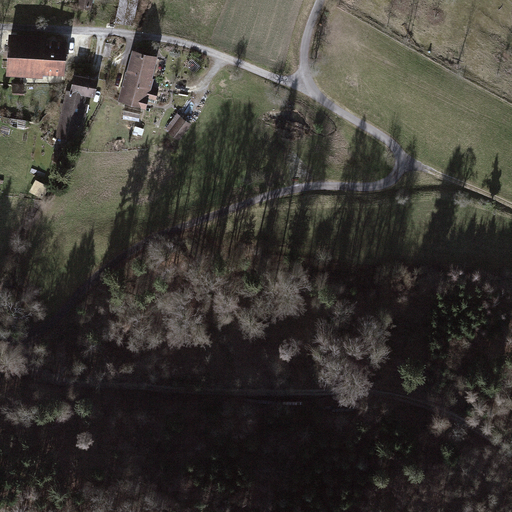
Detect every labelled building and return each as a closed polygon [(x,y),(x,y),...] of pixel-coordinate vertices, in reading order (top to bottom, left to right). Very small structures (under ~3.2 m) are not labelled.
[(133,0),(119,0),(117,17),(131,19),(133,0)] [(35,67),(36,40),(12,39),(12,47),(3,46),(2,66),(35,67)] [(65,69),(67,43),(36,40),(35,67),(65,69)] [(156,56),(134,50),(120,101),(139,106),(142,96),(152,99),(154,90),(147,88),(156,56)] [(98,77),(73,71),(61,125),(75,128),(76,123),(84,125),(88,108),(81,107),(85,89),(95,91),(98,77)] [(23,84),(14,84),(14,93),(23,93),(23,84)] [(189,124),(180,116),(168,131),(177,139),(189,124)] [(75,128),(61,125),(57,136),(72,139),(75,128)] [(36,180),(30,191),(43,199),(49,188),(36,180)]
